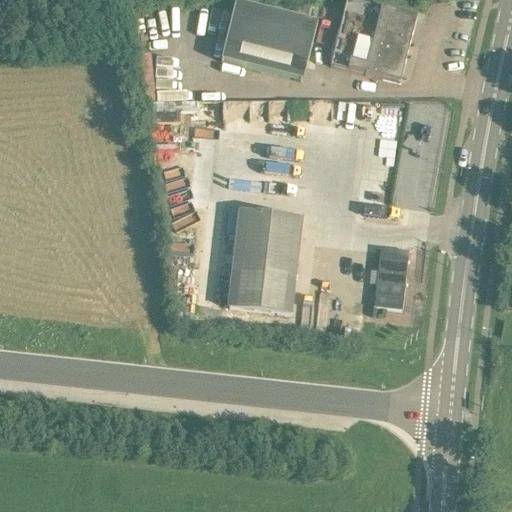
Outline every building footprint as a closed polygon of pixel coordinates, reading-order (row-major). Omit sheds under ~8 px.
[(330,69),(365,78),(400,86),(417,20),(347,3),(330,69)] [(317,26),(235,5),(221,64),(303,84),(317,26)] [(362,182),(360,195),(383,198),(385,185),(362,182)] [(301,221),(240,214),(229,311),(290,318),(301,221)] [(373,310),(401,314),(408,255),(380,252),(373,310)]
